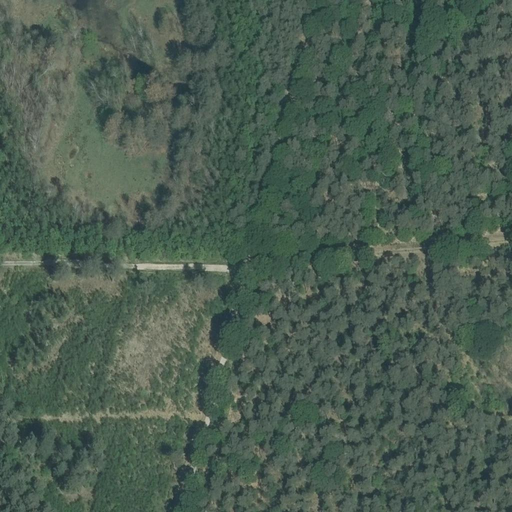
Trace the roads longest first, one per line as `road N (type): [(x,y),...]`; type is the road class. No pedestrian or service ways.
road 1 (track): [(313,0),(174,511)]
road 2 (track): [(511,237),(206,267),(0,263)]
